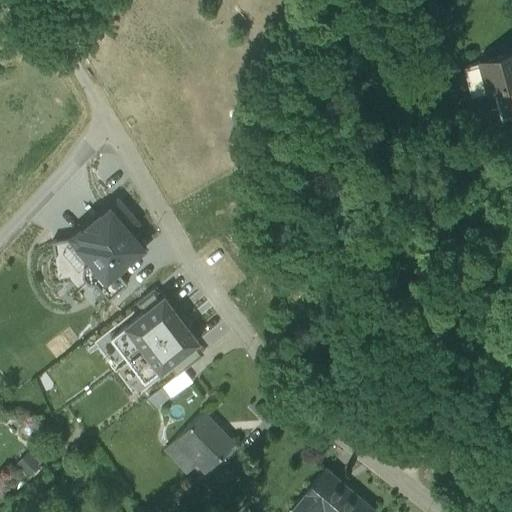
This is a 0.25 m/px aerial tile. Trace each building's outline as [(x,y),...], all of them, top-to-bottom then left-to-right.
[(9,0),(2,4),(9,18),(27,8),(22,0),(9,0)] [(511,35),(477,45),(485,75),(496,72),(501,72),(506,69),(511,67),(511,35)] [(105,194),(71,224),(74,228),(68,234),(102,273),(143,237),(105,194)] [(152,286),(90,333),(128,384),(191,336),(152,286)] [(183,365),(163,380),(170,390),(171,391),(192,375),(183,365)] [(163,380),(147,392),(155,402),(170,390),(163,380)] [(233,437),(202,406),(178,429),(209,460),(233,437)] [(410,409),(397,424),(416,441),(429,426),(410,409)] [(357,492),(355,493),(336,477),(338,476),(323,463),(300,490),(302,491),(292,503),(303,511),(310,511),(317,504),(326,511),(365,511),(372,505),(357,492)] [(251,511),(255,509),(238,492),(218,511),(251,511)]
